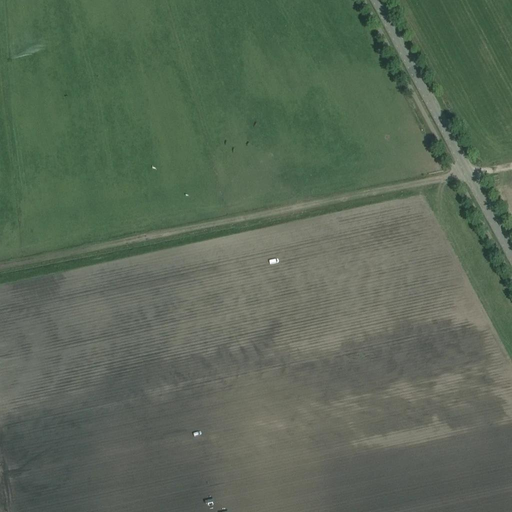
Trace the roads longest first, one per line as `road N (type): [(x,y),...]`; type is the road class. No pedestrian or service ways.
road 1 (track): [(455,179),(0,268)]
road 2 (tertiary): [(511,256),(374,0)]
